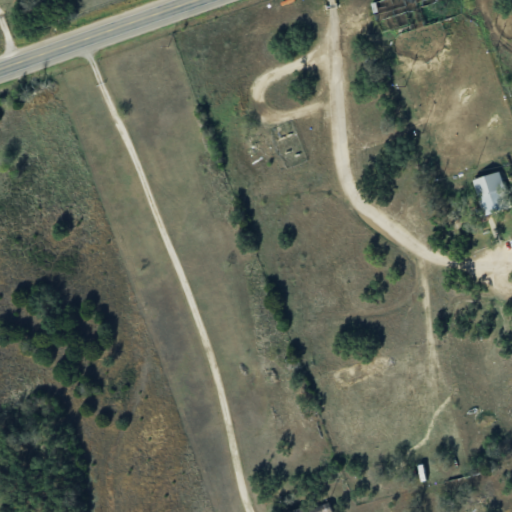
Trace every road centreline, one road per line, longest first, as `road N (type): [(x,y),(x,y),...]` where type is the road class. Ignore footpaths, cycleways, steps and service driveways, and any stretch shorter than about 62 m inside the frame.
road 1 (residential): [(330,0),(339,124),(349,181),(361,201),(447,262),(511,258)]
road 2 (secondary): [(201,0),(0,71)]
